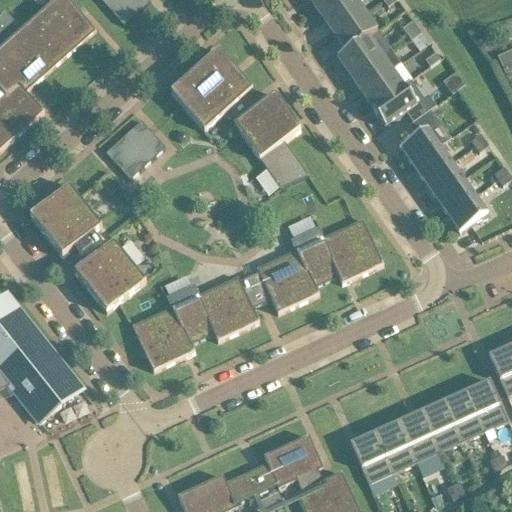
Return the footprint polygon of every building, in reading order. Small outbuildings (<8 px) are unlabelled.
[(60,0),(0,53),(0,155),(45,116),(26,96),(96,34),(66,0),(60,0)] [(146,0),(98,0),(113,17),(124,29),(138,17),(151,5),(146,0)] [(353,0),(320,0),(312,6),(323,21),(353,0)] [(353,0),(323,21),(335,38),(365,17),(353,0)] [(399,3),(396,0),(390,0),(384,4),(388,11),(399,3)] [(8,12),(0,19),(0,37),(3,41),(20,26),(8,12)] [(365,17),(335,38),(347,55),(348,56),(378,35),(365,17)] [(418,31),(414,24),(403,32),(408,38),(418,31)] [(422,37),(418,31),(408,38),(412,44),(422,37)] [(347,55),(338,61),(350,79),(380,58),(389,51),(390,51),(379,35),(378,35),(348,56),(347,55)] [(511,52),(502,57),(511,83),(511,82),(511,52)] [(227,118),(234,128),(260,163),(281,193),(309,180),(285,146),(301,134),(276,99),(259,110),(248,96),(253,92),(219,55),(171,97),(205,135),(227,118)] [(426,64),(430,70),(441,63),(436,57),(426,64)] [(380,58),(350,79),(362,96),(392,75),(380,58)] [(392,75),(362,96),(373,111),(412,84),(413,83),(402,68),(392,75)] [(373,111),(372,112),(373,113),(386,131),(407,116),(414,126),(436,109),(428,98),(424,101),(412,84),(373,111)] [(421,122),(411,129),(415,135),(425,128),(421,122)] [(106,156),(117,168),(131,183),(166,151),(152,136),(141,125),(106,156)] [(413,170),(440,150),(428,133),(400,153),(401,154),(402,154),(413,170)] [(485,144),(481,138),(471,145),(476,151),(485,144)] [(485,144),(476,151),(480,157),(490,150),(485,144)] [(452,167),(440,150),(413,170),(425,187),(452,167)] [(464,184),(452,167),(425,187),(437,203),(464,184)] [(499,184),(509,177),(505,171),(495,179),(499,184)] [(511,181),(509,177),(499,184),(503,190),(511,183),(511,181)] [(437,203),(448,220),(476,201),(464,184),(437,203)] [(74,252),(86,268),(75,277),(107,317),(147,285),(115,245),(106,252),(94,236),(102,230),(70,189),(31,221),(63,261),(74,252)] [(488,218),(476,201),(448,220),(460,236),(459,237),(460,238),(488,218)] [(324,242),(319,231),(291,244),(296,255),(257,273),(259,276),(240,285),(239,281),(200,299),(194,288),(167,301),(172,312),(133,330),(154,376),(195,356),(192,348),(214,338),(218,346),(260,327),(253,312),(271,304),(278,318),(320,299),(316,291),(327,286),(339,280),(342,289),(384,270),(363,224),(324,242)] [(0,393),(11,389),(41,427),(82,394),(7,299),(0,303),(0,393)] [(508,401),(511,399),(511,349),(489,360),(508,401)] [(467,395),(486,437),(509,426),(491,385),(467,395)] [(462,447),(486,437),(467,395),(444,406),(462,447)] [(421,416),(439,458),(462,447),(444,406),(421,416)] [(398,427),(416,468),(439,458),(421,416),(398,427)] [(416,468),(398,427),(374,437),(393,478),(416,468)] [(351,448),(369,489),(393,478),(374,437),(351,448)] [(357,511),(342,477),(324,485),(318,474),(323,471),(309,440),(264,461),(267,468),(247,477),(226,487),(223,480),(178,501),(182,511),(235,511),(237,511),(236,509),(257,499),(277,490),(279,492),(297,484),(302,496),(296,498),(302,511),(357,511)] [(502,457),(496,460),(502,474),(508,470),(502,457)] [(496,460),(489,463),(496,478),(502,474),(496,460)] [(460,485),(453,488),(459,502),(465,498),(460,485)] [(447,491),(453,505),(459,502),(453,488),(447,491)]
